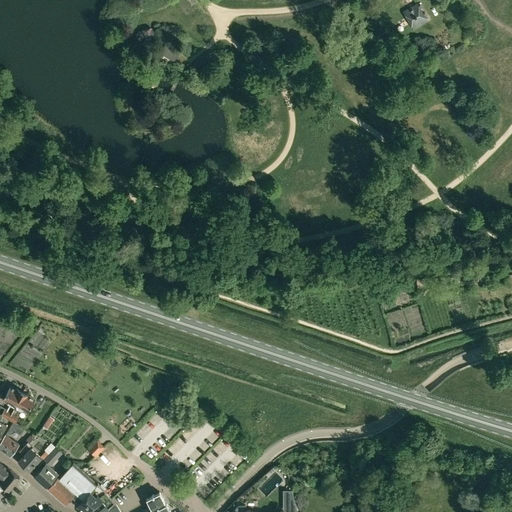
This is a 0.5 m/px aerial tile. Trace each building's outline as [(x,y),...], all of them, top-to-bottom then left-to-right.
[(420,4),(418,5),(417,3),(402,11),(404,13),(403,14),(405,18),(406,18),(414,29),(428,21),(427,19),(428,18),(425,13),(423,14),(421,10),(423,8),(420,4)] [(9,419),(23,392),(11,386),(3,400),(10,404),(7,410),(5,408),(0,405),(0,414),(1,415),(9,419)] [(35,398),(23,392),(9,419),(16,423),(19,416),(17,415),(20,409),(27,413),(35,398)] [(54,418),(50,415),(43,426),(47,429),(54,418)] [(5,434),(0,441),(0,448),(10,456),(19,444),(5,434)] [(24,455),(19,461),(29,470),(41,456),(31,448),(33,446),(28,441),(19,450),(24,455)] [(40,469),(34,475),(45,485),(57,472),(50,466),(48,464),(54,457),(49,453),(43,459),(37,466),(40,469)] [(48,487),(65,504),(75,493),(79,496),(83,499),(98,483),(73,461),(59,477),(58,476),(48,487)] [(0,483),(1,484),(13,471),(8,467),(7,468),(5,466),(0,472),(0,483)] [(13,471),(1,484),(9,490),(20,477),(13,471)] [(29,479),(24,483),(30,491),(35,487),(29,479)] [(143,480),(135,483),(138,489),(145,485),(143,480)] [(79,496),(76,499),(79,503),(77,506),(82,511),(81,511),(80,511),(103,511),(114,504),(105,492),(98,483),(83,499),(79,496)] [(170,511),(166,504),(160,492),(146,498),(152,508),(144,511),(170,511)] [(293,494),(292,494),(287,496),(291,507),(297,505),(293,494)] [(400,511),(402,503),(389,500),(386,511),(400,511)]
